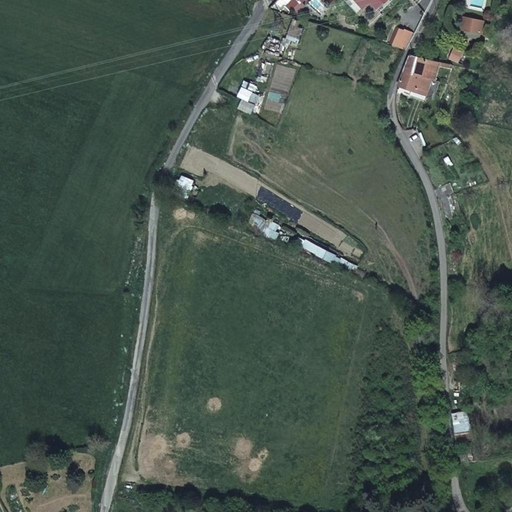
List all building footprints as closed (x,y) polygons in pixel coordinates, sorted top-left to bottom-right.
[(305,0),(276,0),(275,1),(268,8),(279,12),(281,12),(287,7),(291,10),(295,7),(300,12),(305,6),(303,3),(305,0)] [(335,2),(332,0),(313,0),(325,12),(335,2)] [(469,17),(464,16),(461,28),(462,28),(481,33),(484,21),(469,17)] [(388,44),(404,48),(411,34),(412,31),(403,29),(402,31),(392,29),(392,31),(388,44)] [(464,31),(464,35),(483,39),(484,35),(464,31)] [(454,46),(449,60),(462,64),(466,51),(454,46)] [(433,78),(437,79),(441,61),(433,60),(412,55),(399,85),(399,88),(429,94),(433,78)] [(239,96),(244,99),(240,108),(254,115),(263,96),(255,92),(258,84),(247,79),(239,96)] [(189,198),(197,180),(182,174),(174,191),(189,198)] [(449,194),(455,193),(452,183),(438,186),(445,220),(454,218),(449,194)] [(276,239),(283,226),(254,212),(249,222),(267,230),(265,234),(276,239)] [(300,235),(296,243),(323,258),(328,250),(300,235)] [(472,409),(455,411),(457,443),(475,442),(472,409)]
